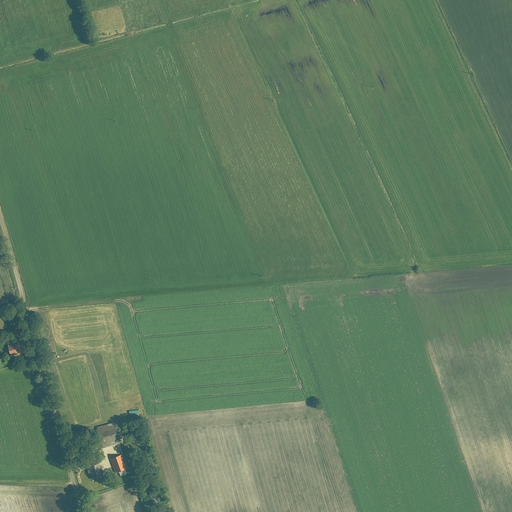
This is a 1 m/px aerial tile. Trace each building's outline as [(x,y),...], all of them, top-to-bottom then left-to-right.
[(6,345),(8,358),(26,354),(24,342),(6,345)] [(18,360),(21,368),(33,364),(31,356),(18,360)] [(97,427),(100,446),(120,443),(116,423),(97,427)] [(121,454),(108,458),(115,482),(128,478),(121,454)] [(96,463),(86,465),(89,480),(99,478),(96,463)]
